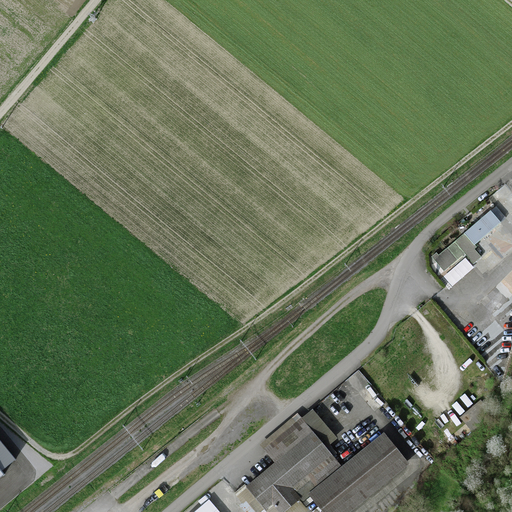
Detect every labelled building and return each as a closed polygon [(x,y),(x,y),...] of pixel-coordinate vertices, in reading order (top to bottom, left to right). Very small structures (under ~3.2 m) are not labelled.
[(431,257),(444,271),(464,254),(473,264),(481,257),(474,249),(477,247),(475,245),(500,223),(490,211),(481,219),(487,226),(479,233),(474,226),(438,255),(436,253),(431,257)] [(336,460),(302,419),(265,450),(276,464),(248,487),(268,511),(283,511),(299,499),(295,495),(336,460)] [(382,436),(311,494),(325,511),(346,511),(405,465),(382,436)] [(0,440),(0,468),(2,471),(15,459),(0,440)] [(243,503),(253,494),(244,484),(234,493),(243,503)] [(256,511),(247,500),(240,505),(245,511),(256,511)]
